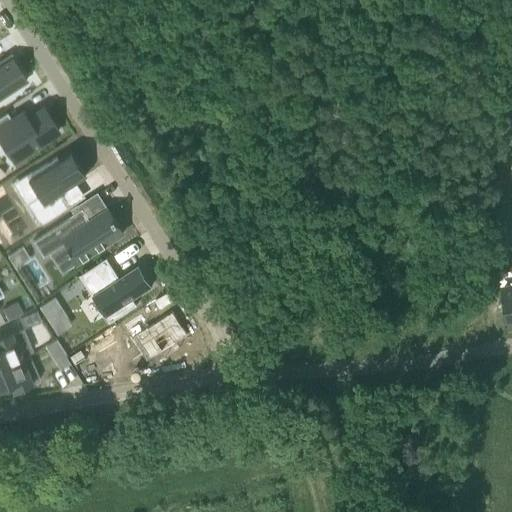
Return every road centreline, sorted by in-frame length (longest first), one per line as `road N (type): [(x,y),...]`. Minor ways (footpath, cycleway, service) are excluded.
road 1 (residential): [(240,377),(4,0)]
road 2 (residential): [(240,377),(511,344)]
road 3 (residential): [(0,416),(240,377)]
